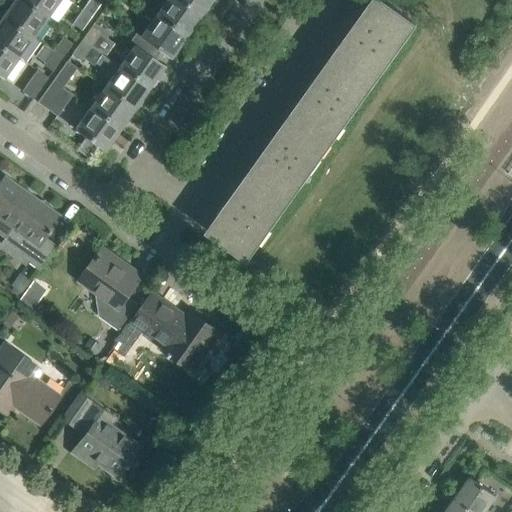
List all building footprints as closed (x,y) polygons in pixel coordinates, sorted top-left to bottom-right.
[(47,15),(26,0),(14,0),(3,15),(32,36),(47,15)] [(57,0),(26,0),(47,15),(57,0)] [(100,0),(87,0),(82,8),(91,15),(101,0),(100,0)] [(185,36),(200,15),(178,0),(165,0),(155,15),(185,36)] [(210,0),(178,0),(200,15),(210,0)] [(352,29),(334,54),(374,82),(416,23),(384,0),(372,0),(359,20),(357,19),(351,29),(352,29)] [(80,29),(91,15),(82,8),(72,23),(80,29)] [(32,36),(3,15),(0,19),(0,43),(18,56),(32,36)] [(170,57),(185,36),(155,15),(140,36),(135,32),(131,36),(157,55),(161,50),(170,57)] [(91,25),(80,41),(89,47),(91,45),(100,32),(91,25)] [(62,35),(52,50),(61,56),(71,42),(62,35)] [(154,59),(157,55),(131,36),(127,43),(133,47),(119,66),(149,87),(163,66),(154,59)] [(83,56),(89,47),(80,41),(71,53),(80,60),(83,56)] [(18,56),(0,43),(0,75),(3,77),(18,56)] [(103,54),(91,45),(89,47),(83,56),(95,64),(103,54)] [(51,70),(61,56),(52,50),(42,64),(51,70)] [(332,141),(374,82),(334,54),(317,78),(315,78),(309,87),(310,88),(292,113),(332,141)] [(66,59),(36,102),(45,108),(60,87),(62,89),(77,67),(66,59)] [(134,107),(149,87),(119,66),(105,87),(134,107)] [(35,70),(21,90),(31,98),(45,77),(35,70)] [(71,95),(62,89),(60,87),(45,108),(56,116),(71,95)] [(119,128),(134,107),(105,87),(90,107),(119,128)] [(104,149),(119,128),(90,107),(75,128),(86,136),(77,149),(89,158),(98,145),(104,149)] [(290,200),(332,141),(292,113),(275,137),(274,136),(267,146),(268,147),(250,171),(290,200)] [(248,259),(290,200),(250,171),(233,196),(232,195),(225,204),(226,205),(208,230),(248,259)] [(4,176),(0,181),(0,236),(3,238),(0,242),(38,269),(56,245),(44,237),(59,215),(33,197),(30,201),(2,181),(5,177),(4,176)] [(80,279),(98,291),(101,315),(119,327),(118,328),(119,329),(138,303),(128,295),(142,275),(128,265),(125,270),(100,252),(80,279)] [(173,306),(152,292),(132,320),(113,347),(125,355),(144,329),(167,346),(164,349),(193,369),(221,330),(193,310),(185,321),(173,313),(172,306),(173,306)] [(2,343),(0,345),(0,408),(6,413),(12,405),(39,424),(57,399),(42,388),(44,385),(30,376),(36,367),(2,343)] [(138,445),(110,425),(114,419),(79,394),(62,418),(84,434),(75,447),(116,476),(123,466),(125,468),(128,464),(126,462),(138,445)] [(483,511),(496,494),(476,480),(470,476),(456,496),(477,511),(483,511)] [(477,511),(456,496),(444,511),(477,511)]
